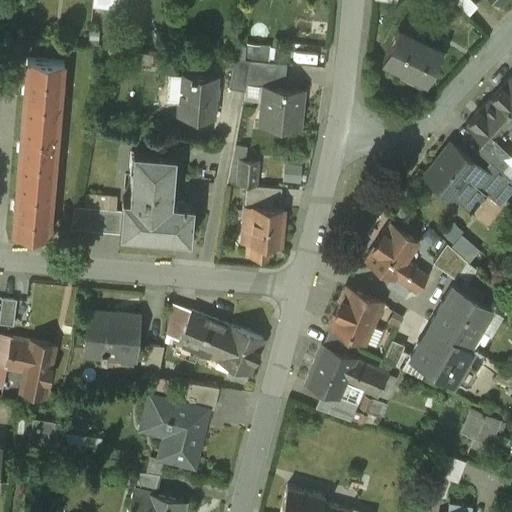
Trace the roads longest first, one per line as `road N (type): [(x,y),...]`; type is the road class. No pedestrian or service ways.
road 1 (residential): [(0,255),(301,286)]
road 2 (residential): [(244,511),(301,286)]
road 3 (residential): [(337,137),(398,137),(426,126),(511,29)]
road 4 (residential): [(301,286),(337,137)]
road 5 (residential): [(337,137),(357,0)]
